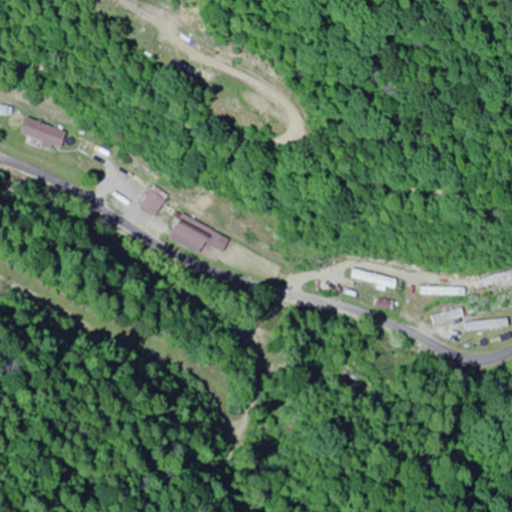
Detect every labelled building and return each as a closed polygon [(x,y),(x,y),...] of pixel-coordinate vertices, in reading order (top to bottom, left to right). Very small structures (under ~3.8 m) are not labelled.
[(19,135),(60,150),(66,133),(26,118),(19,135)] [(153,218),(165,201),(153,191),(140,208),(153,218)] [(228,241),(182,214),(168,239),(197,256),(205,244),(220,253),(228,241)] [(349,280),(392,290),(395,280),(352,270),(349,280)] [(511,281),(511,270),(471,283),(475,293),(511,281)] [(320,292),(333,293),(333,282),(320,282),(320,292)] [(461,297),(461,288),(418,288),(418,297),(461,297)] [(375,308),(388,311),(390,303),(376,301),(375,308)] [(432,325),(462,320),(460,310),(430,316),(432,325)] [(463,326),(465,335),(506,326),(504,318),(463,326)] [(338,392),(372,398),(375,379),(357,375),(358,369),(342,367),(338,392)] [(294,427),(286,423),(279,438),(268,432),(262,446),(282,455),(294,427)]
